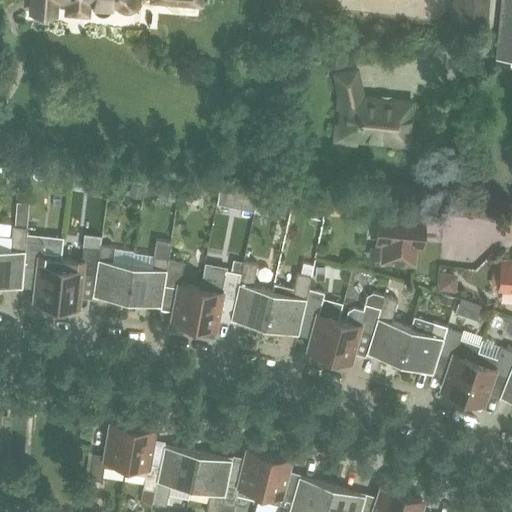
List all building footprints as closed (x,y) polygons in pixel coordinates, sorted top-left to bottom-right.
[(68,0),(68,1),(69,1),(68,11),(86,12),(87,3),(92,3),(92,5),(93,6),(93,8),(94,9),(95,11),(96,12),(98,13),(99,13),(101,14),(102,14),(104,14),(106,13),(107,13),(108,12),(110,11),(111,9),(111,8),(112,6),(112,5),(118,5),(119,6),(120,8),(122,9),(123,9),(125,10),(127,10),(128,10),(130,10),(131,9),(133,8),(134,7),(135,6),(136,5),(137,3),(137,1),(137,0),(152,0),(200,4),(200,0),(32,0),(31,12),(55,14),(56,0),(68,0)] [(511,0),(501,0),(497,56),(511,57),(511,0)] [(408,143),(412,101),(363,96),(357,68),(334,72),(337,95),(341,96),(339,123),(335,122),(333,141),(357,143),(357,138),(408,143)] [(220,183),(216,202),(227,204),(231,184),(220,183)] [(163,184),(162,195),(175,197),(177,186),(163,184)] [(131,186),(130,197),(142,199),(143,187),(131,186)] [(180,186),(179,198),(185,199),(192,193),(193,187),(180,186)] [(240,188),(239,211),(255,212),(256,189),(240,188)] [(311,191),(307,210),(325,214),(329,195),(311,191)] [(332,192),(330,211),(339,212),(341,193),(332,192)] [(276,197),(272,211),(285,214),(288,200),(276,197)] [(16,201),(16,213),(28,214),(29,202),(16,201)] [(424,216),(379,211),(376,242),(384,243),(382,261),(413,263),(415,246),(422,247),(424,216)] [(0,283),(22,285),(24,265),(26,239),(27,226),(12,225),(12,235),(0,234),(0,283)] [(39,241),(26,239),(24,265),(37,266),(34,299),(56,302),(61,257),(63,236),(40,234),(39,241)] [(99,247),(95,273),(92,293),(127,299),(132,262),(112,259),(114,245),(100,243),(99,247)] [(82,260),(61,257),(56,302),(78,304),(82,271),(95,273),(99,247),(83,246),(82,260)] [(161,304),(164,284),(168,258),(168,256),(154,254),(152,266),(132,262),(127,299),(161,304)] [(171,318),(193,322),(202,279),(181,275),(184,261),(168,258),(164,284),(178,286),(171,318)] [(243,259),(241,271),(235,297),(230,317),(264,325),(272,289),(252,285),(257,262),(243,259)] [(511,259),(505,259),(504,260),(501,260),(500,271),(493,270),(492,284),(498,285),(498,288),(511,289),(511,259)] [(301,262),(299,272),(311,275),(314,265),(301,262)] [(316,264),(315,278),(324,279),(325,265),(316,264)] [(222,283),(202,279),(193,322),(215,326),(221,294),(235,297),(241,271),(225,268),(222,283)] [(298,332),(303,312),(308,287),(311,275),(299,272),(297,271),(292,294),(283,291),(286,279),(275,276),(272,289),(264,325),(298,332)] [(454,289),(455,279),(451,274),(441,273),(440,287),(454,289)] [(386,286),(380,306),(372,331),(366,351),(399,361),(410,326),(391,320),(398,298),(396,298),(399,290),(386,286)] [(307,347),(329,353),(338,318),(318,312),(324,291),(308,287),(303,312),(316,316),(307,347)] [(441,294),(439,301),(451,304),(453,297),(441,294)] [(359,328),(372,331),(380,306),(364,302),(363,309),(354,306),(349,310),(346,320),(338,318),(329,353),(350,359),(359,328)] [(458,302),(455,311),(463,314),(466,304),(459,302),(458,302)] [(433,371),(439,352),(446,327),(447,325),(433,321),(430,332),(410,326),(399,361),(433,371)] [(474,360),(477,351),(480,344),(460,337),(461,332),(446,327),(439,352),(452,356),(441,387),(462,394),(474,360)] [(493,371),(507,376),(511,361),(511,349),(501,346),(497,357),(477,351),(474,360),(462,394),(483,402),(493,371)] [(511,361),(507,376),(499,395),(511,399),(511,361)] [(0,408),(0,409),(0,408),(0,479),(7,480),(10,442),(0,441),(0,408)] [(125,469),(132,425),(110,422),(105,454),(93,452),(89,478),(102,479),(104,466),(125,469)] [(143,487),(155,488),(160,463),(149,461),(154,429),(132,425),(125,469),(125,471),(145,475),(143,487)] [(164,444),(160,463),(155,488),(152,502),(166,505),(171,482),(190,486),(198,451),(164,444)] [(239,484),(260,489),(268,453),(247,448),(239,480),(228,477),(223,502),(234,505),(239,484)] [(232,458),(198,451),(190,486),(210,491),(205,511),(220,511),(223,502),(228,477),(232,458)] [(290,459),(268,453),(260,489),(280,494),(275,511),(287,511),(293,493),(282,491),(290,459)] [(293,493),(287,511),(323,511),(332,484),(298,474),(293,493)] [(359,511),(365,494),(332,484),(323,511),(359,511)] [(371,511),(395,511),(402,492),(381,485),(371,511)] [(418,511),(420,508),(423,499),(402,492),(395,511),(418,511)]
